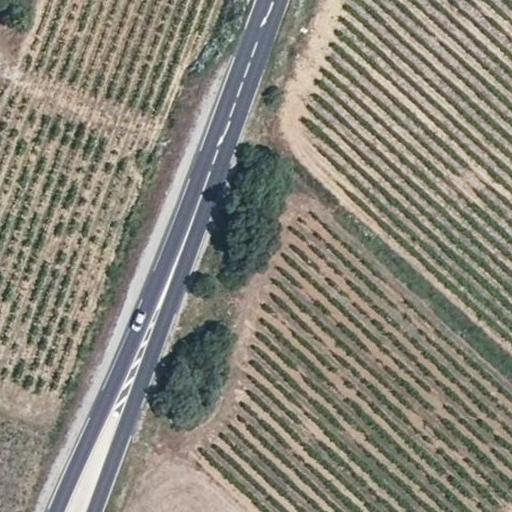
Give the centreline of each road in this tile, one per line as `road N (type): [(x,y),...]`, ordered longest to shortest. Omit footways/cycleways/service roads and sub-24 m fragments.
road 1 (primary): [(175,272),(273,0)]
road 2 (primary): [(175,272),(125,360),(58,511)]
road 3 (primary): [(97,511),(175,272)]
